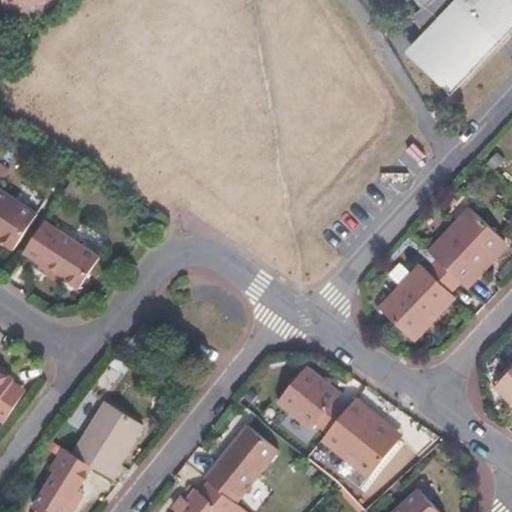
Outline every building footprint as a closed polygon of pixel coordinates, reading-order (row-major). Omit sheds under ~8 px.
[(0,0),(2,10),(39,5),(43,0),(0,0)] [(511,0),(416,0),(435,23),(409,47),(452,88),(511,25),(511,21),(511,20),(511,18),(511,0)] [(0,241),(12,250),(35,214),(0,191),(0,241)] [(511,235),(476,200),(434,244),(445,254),(467,276),(475,283),(489,269),(484,265),(511,237),(511,235)] [(58,231),(41,220),(20,253),(37,264),(58,231)] [(96,256),(58,231),(37,264),(59,279),(74,289),(96,256)] [(511,237),(484,265),(489,269),(511,245),(511,237)] [(458,285),(467,276),(445,254),(436,264),(428,257),(386,301),(415,329),(436,308),(441,313),(462,290),(458,285)] [(59,279),(37,264),(33,270),(55,284),(59,279)] [(178,338),(197,333),(192,313),(174,318),(178,338)] [(326,431),(345,408),(333,398),(337,393),(304,364),(276,400),(310,427),(314,422),(326,431)] [(0,396),(14,376),(0,366),(0,396)] [(511,393),(511,367),(499,381),(511,393)] [(28,385),(14,376),(0,396),(0,413),(5,418),(28,385)] [(365,403),(355,396),(345,408),(326,431),(321,438),(367,475),(397,438),(361,408),(365,403)] [(401,433),(365,403),(361,408),(397,438),(401,433)] [(104,407),(71,461),(82,468),(103,481),(113,466),(108,464),(132,427),(104,407)] [(245,426),(203,478),(207,482),(233,502),(275,450),(245,426)] [(71,461),(57,452),(44,474),(47,476),(25,511),(26,511),(64,511),(67,508),(60,503),(68,491),(82,468),(71,461)] [(245,511),(233,502),(207,482),(198,493),(193,490),(185,500),(176,511),(175,511),(245,511)] [(438,511),(415,486),(387,511),(438,511)] [(60,503),(67,508),(74,496),(68,491),(60,503)] [(176,511),(185,500),(180,497),(172,508),(176,511)]
